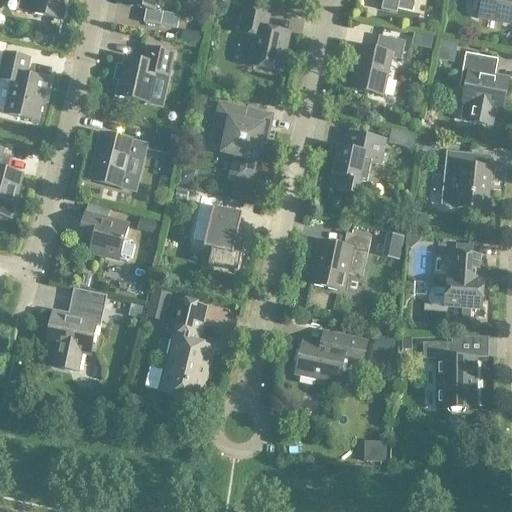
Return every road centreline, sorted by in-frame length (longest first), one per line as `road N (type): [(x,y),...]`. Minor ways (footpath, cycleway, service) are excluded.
road 1 (residential): [(243,430),(326,0)]
road 2 (residential): [(98,0),(31,276)]
